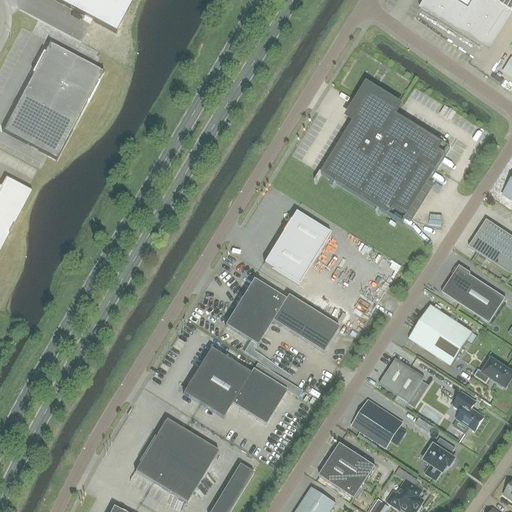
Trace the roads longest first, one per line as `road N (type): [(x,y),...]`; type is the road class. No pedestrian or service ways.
road 1 (unclassified): [(56,511),(364,6)]
road 2 (primary): [(0,501),(57,389),(292,0)]
road 3 (primary): [(260,0),(0,444)]
road 4 (unclassified): [(272,511),(511,145)]
road 5 (unclassified): [(511,110),(364,6)]
